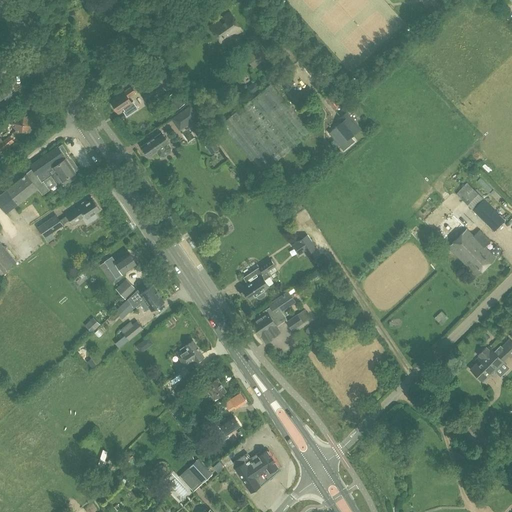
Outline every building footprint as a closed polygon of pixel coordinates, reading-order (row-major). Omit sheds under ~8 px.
[(209,26),(222,45),(243,31),(230,12),(209,26)] [(245,58),(254,68),(261,61),(269,54),(262,45),(254,52),(253,52),(245,58)] [(276,59),(280,65),(286,60),(282,54),(276,59)] [(0,99),(3,97),(6,100),(12,96),(10,92),(11,91),(1,77),(0,77),(0,99)] [(220,124),(261,174),(311,132),(271,83),(220,124)] [(247,90),(249,93),(253,94),(258,89),(258,86),(255,83),(252,83),(247,87),(247,90)] [(132,87),(110,101),(117,112),(131,103),(128,97),(136,93),(132,87)] [(159,102),(168,116),(172,113),(184,104),(175,91),(163,99),(163,100),(159,102)] [(324,97),(334,109),(340,104),(330,93),(324,97)] [(348,106),(352,110),(357,106),(353,101),(348,106)] [(189,124),(199,139),(208,132),(198,118),(199,117),(190,105),(171,119),(179,131),(189,124)] [(12,133),(17,139),(28,131),(30,134),(36,129),(34,126),(35,125),(24,111),(10,122),(16,130),(12,133)] [(337,126),(347,138),(359,129),(346,113),(341,117),(344,120),(337,126)] [(148,156),(149,157),(156,151),(159,156),(164,156),(169,152),(170,148),(167,144),(170,142),(162,132),(141,146),(145,151),(144,153),(146,155),(148,156)] [(201,138),(211,154),(219,149),(209,133),(201,138)] [(0,138),(0,152),(14,142),(9,136),(2,141),(0,138)] [(27,174),(0,196),(0,206),(5,213),(37,188),(42,195),(49,190),(49,189),(57,184),(61,181),(62,182),(76,172),(58,147),(31,166),(33,169),(27,173),(27,174)] [(456,194),(494,231),(504,221),(467,183),(456,194)] [(82,205),(66,215),(67,215),(70,220),(72,224),(82,217),(87,224),(97,217),(95,214),(100,210),(93,198),(87,202),(85,200),(81,203),(82,205)] [(56,215),(37,227),(44,238),(47,242),(54,238),(51,234),(63,225),(60,220),(56,215)] [(448,248),(476,276),(495,257),(484,246),(490,241),(479,230),(473,236),(466,229),(448,248)] [(304,252),(314,245),(307,235),(297,242),(304,252)] [(0,275),(17,262),(0,241),(0,275)] [(102,271),(111,284),(118,280),(123,276),(122,274),(137,264),(129,253),(116,262),(112,256),(104,261),(105,262),(99,266),(102,271)] [(244,292),(249,299),(256,295),(258,298),(260,299),(265,296),(266,294),(263,290),(268,286),(264,280),(271,275),(268,271),(274,267),(270,260),(258,268),(262,274),(242,288),(241,286),(237,289),(241,295),(244,292)] [(116,289),(125,300),(136,290),(126,279),(116,289)] [(110,316),(114,321),(119,315),(122,319),(134,308),(136,307),(137,308),(141,306),(145,311),(149,308),(151,310),(164,302),(153,286),(140,294),(137,290),(116,310),(110,316)] [(261,337),(265,342),(274,336),(273,335),(280,331),(277,326),(287,319),(282,310),(295,302),(288,292),(269,305),(270,307),(257,316),(258,318),(251,323),(260,337),(261,337)] [(285,322),(291,330),(310,318),(305,309),(285,322)] [(434,318),(441,325),(448,318),(441,311),(434,318)] [(85,326),(92,333),(100,325),(93,317),(85,326)] [(117,340),(122,346),(143,329),(136,321),(132,324),(130,321),(120,329),(125,335),(117,340)] [(470,369),(482,382),(490,375),(491,377),(496,372),(494,370),(509,355),(511,357),(511,355),(511,341),(509,338),(501,346),(500,345),(493,352),(490,349),(489,350),(486,347),(478,354),(479,356),(475,360),(477,362),(470,369)] [(176,352),(186,368),(203,356),(194,341),(176,352)] [(372,356),(376,352),(368,343),(358,353),(361,356),(355,362),(371,378),(382,367),(372,356)] [(87,362),(92,368),(96,365),(91,359),(87,362)] [(173,389),(179,396),(191,384),(185,377),(173,389)] [(201,389),(209,402),(219,396),(226,391),(217,378),(201,389)] [(235,407),(229,399),(224,403),(229,411),(235,407)] [(173,413),(183,425),(189,420),(179,408),(173,413)] [(223,429),(226,434),(240,425),(233,415),(226,419),(225,418),(218,422),(213,426),(217,432),(223,429)] [(469,427),(482,441),(494,430),(480,416),(469,427)] [(207,424),(205,421),(198,426),(200,429),(207,424)] [(194,443),(201,438),(193,428),(187,434),(194,443)] [(237,471),(250,492),(260,486),(279,470),(276,467),(277,466),(267,451),(261,454),(259,452),(250,458),(247,453),(233,462),(226,467),(231,475),(237,471)] [(179,476),(193,492),(202,483),(211,474),(197,459),(187,468),(188,468),(179,476)] [(90,490),(95,495),(105,486),(99,480),(90,490)]
